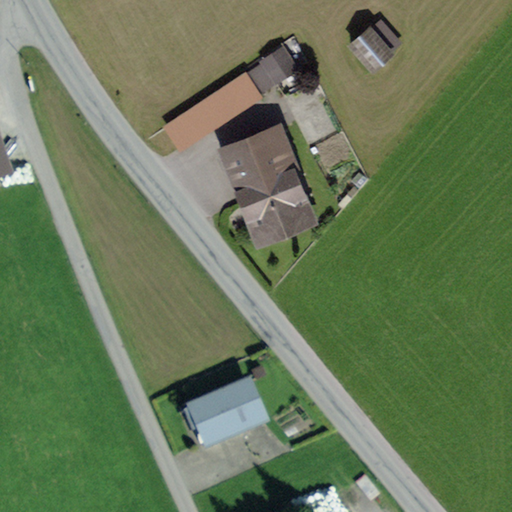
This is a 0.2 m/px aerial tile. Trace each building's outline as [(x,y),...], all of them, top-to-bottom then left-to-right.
[(351,45),(371,67),(400,42),(381,22),(372,30),(371,28),(351,45)] [(283,49),(264,62),(277,81),(296,68),(283,49)] [(183,146),(258,96),(244,75),(169,125),(183,146)] [(223,154),(230,172),(237,169),(263,233),(306,216),(289,173),(296,171),(280,131),(223,154)] [(249,382),(193,405),(209,444),(265,420),(249,382)]
